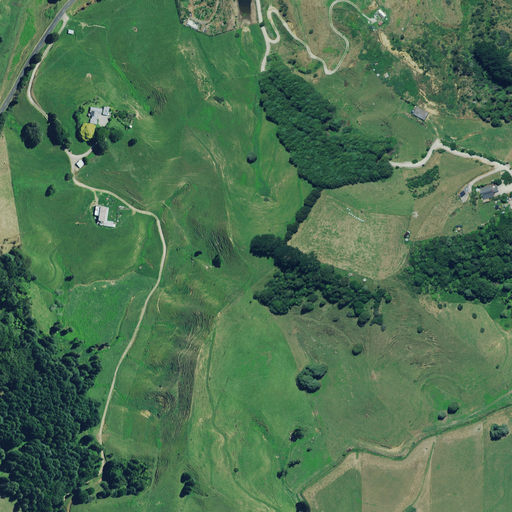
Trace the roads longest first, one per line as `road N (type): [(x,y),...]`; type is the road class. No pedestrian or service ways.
road 1 (track): [(371,23),(353,3),(334,3),(332,27),(348,43),(326,72),(310,54),(295,0)]
road 2 (tertiary): [(0,113),(73,0)]
